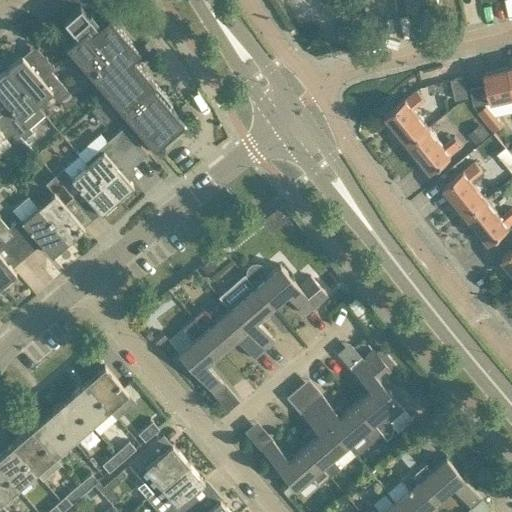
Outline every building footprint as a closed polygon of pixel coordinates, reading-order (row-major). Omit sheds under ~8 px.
[(370,10),(379,9),(398,6),(398,3),(407,1),(408,6),(409,6),(409,4),(433,0),(437,0),(438,1),(439,1),(439,0),(370,0),(372,9),(370,9),(370,10)] [(88,12),(80,3),(64,17),(77,32),(65,43),(140,129),(154,146),(187,118),(172,101),(157,83),(145,69),(138,62),(133,55),(140,49),(109,13),(100,20),(90,9),(88,12)] [(34,67),(22,54),(6,67),(36,103),(52,90),(60,99),(70,91),(41,58),(41,59),(42,60),(34,67)] [(491,99),(511,93),(511,79),(509,65),(485,70),(491,99)] [(0,93),(10,105),(1,112),(36,152),(45,145),(27,124),(43,110),(36,103),(6,67),(0,72),(0,93)] [(463,75),(452,78),(456,97),(468,95),(463,75)] [(414,106),(425,97),(417,88),(387,113),(410,141),(429,125),(414,106)] [(103,98),(91,108),(104,123),(116,113),(103,98)] [(477,110),(486,122),(496,114),(487,102),(477,110)] [(19,157),(30,147),(35,153),(36,152),(1,112),(0,112),(0,151),(8,144),(19,157)] [(109,141),(87,161),(117,196),(133,182),(124,171),(148,150),(124,123),(107,138),(109,141)] [(490,131),(484,124),(470,134),(476,142),(490,131)] [(429,125),(410,141),(432,168),(463,144),(455,134),(444,143),(429,125)] [(511,150),(495,130),(474,147),(486,162),(498,151),(511,168),(511,150)] [(117,196),(87,161),(79,152),(64,165),(63,164),(54,173),(73,194),(81,187),(101,210),(117,196)] [(445,184),(468,212),(487,197),(475,181),(486,172),(475,159),(460,171),(445,184)] [(54,172),(63,165),(60,161),(51,169),(54,172)] [(53,189),(37,203),(68,239),(84,225),(64,202),(73,194),(54,173),(46,180),(53,189)] [(21,217),(39,238),(52,253),(68,239),(37,203),(28,193),(12,207),(21,217)] [(511,207),(502,215),(487,197),(468,212),(490,240),(511,222),(511,207)] [(1,217),(0,216),(0,234),(5,240),(14,232),(9,226),(1,217)] [(0,251),(0,243),(5,240),(0,234),(0,281),(1,283),(16,270),(0,251)] [(511,247),(503,255),(511,267),(511,247)] [(217,264),(211,256),(200,265),(206,273),(217,264)] [(280,262),(255,283),(273,303),(287,291),(305,312),(327,293),(311,273),(299,284),(280,262)] [(256,317),(273,303),(255,283),(230,306),(265,346),(274,338),(256,317)] [(356,295),(347,303),(357,316),(366,308),(356,295)] [(230,306),(215,318),(203,306),(193,315),(204,327),(221,347),(236,335),(254,356),(265,346),(230,306)] [(204,327),(204,328),(193,315),(181,325),(192,338),(178,350),(213,391),(224,382),(206,361),(221,347),(204,327)] [(153,334),(162,344),(169,338),(161,327),(153,334)] [(391,431),(392,424),(392,421),(390,418),(404,406),(384,382),(395,372),(374,347),(352,366),(370,387),(355,400),(387,437),(391,431)] [(105,363),(86,379),(110,406),(128,391),(105,363)] [(86,379),(68,395),(91,422),(110,406),(86,379)] [(386,438),(387,437),(355,400),(339,414),(321,393),(312,401),(347,442),(362,429),(371,440),(381,432),(386,438)] [(73,438),(91,422),(68,395),(49,411),(73,438)] [(438,396),(430,404),(436,411),(445,403),(438,396)] [(304,444),(322,464),(330,473),(340,465),(331,455),(347,442),(312,401),(301,410),(319,431),(304,444)] [(54,454),(73,438),(49,411),(31,427),(54,454)] [(159,426),(153,419),(138,431),(145,439),(159,426)] [(12,443),(42,477),(60,461),(54,454),(31,427),(12,443)] [(128,462),(138,472),(152,490),(187,459),(172,441),(166,446),(158,436),(128,462)] [(320,483),(330,473),(322,464),(304,444),(289,457),(271,436),(260,445),(296,486),(311,473),(320,483)] [(128,439),(115,450),(121,458),(135,446),(128,439)] [(42,477),(12,443),(0,453),(0,465),(17,486),(36,470),(42,477)] [(121,458),(115,450),(102,461),(108,469),(121,458)] [(412,466),(438,496),(453,484),(471,505),(481,495),(446,454),(431,468),(422,458),(412,466)] [(163,511),(183,511),(199,499),(191,490),(204,479),(187,459),(152,490),(168,509),(163,511)] [(365,464),(371,470),(377,464),(374,461),(369,460),(365,464)] [(0,500),(17,486),(0,465),(0,500)] [(412,466),(407,471),(400,477),(408,487),(395,498),(407,511),(424,511),(422,510),(438,496),(412,466)] [(119,469),(102,484),(106,489),(124,474),(119,469)] [(91,471),(78,482),(84,490),(98,479),(91,471)] [(84,490),(78,482),(64,493),(71,501),(84,490)] [(199,499),(183,511),(232,511),(220,497),(207,508),(199,499)] [(407,511),(395,498),(378,511),(363,511),(362,510),(363,511),(407,511)] [(58,511),(61,510),(54,502),(42,511),(58,511)] [(105,509),(104,511),(120,511),(113,503),(105,509)]
